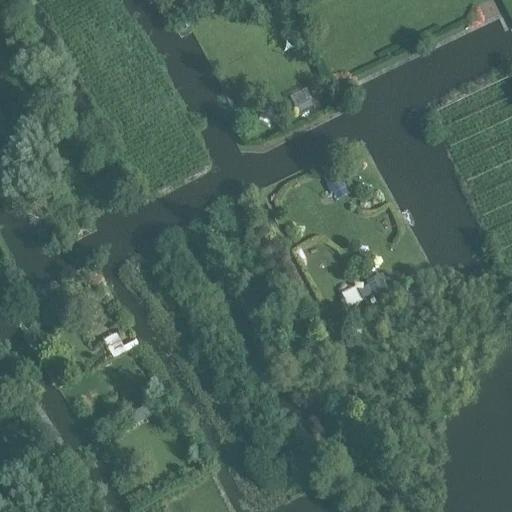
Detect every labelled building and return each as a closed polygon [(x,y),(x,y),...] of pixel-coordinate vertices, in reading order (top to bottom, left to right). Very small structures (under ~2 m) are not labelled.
[(313,100),(308,90),(290,98),(295,108),(313,100)] [(386,280),(384,276),(368,283),(370,287),(359,292),(363,301),(372,297),(374,302),(397,292),(390,278),(386,280)] [(413,277),(405,281),(408,288),(416,284),(413,277)] [(363,303),(356,288),(342,295),(349,310),(363,303)] [(124,349),(117,335),(104,342),(114,360),(139,347),(137,342),(124,349)] [(149,407),(132,416),(137,426),(155,417),(149,407)]
